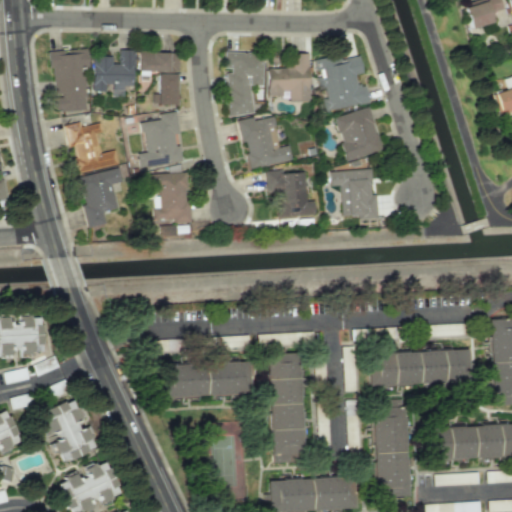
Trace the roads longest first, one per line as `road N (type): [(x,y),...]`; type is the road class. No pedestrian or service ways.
road 1 (tertiary): [(13,0),(57,235),(173,511)]
road 2 (residential): [(371,17),(309,26),(15,19)]
road 3 (residential): [(371,17),(421,170),(422,201)]
road 4 (residential): [(202,24),(208,117),(233,212)]
